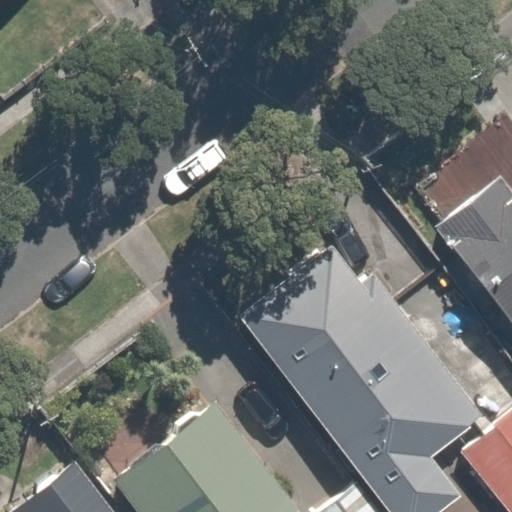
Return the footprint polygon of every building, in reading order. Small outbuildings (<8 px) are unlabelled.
[(372,511),(397,511),(396,510),(431,485),(405,448),(447,418),(320,241),(226,308),(344,472),(372,511)] [(511,511),(511,394),(446,451),(497,511),(511,511)] [(102,431),(122,457),(94,479),(119,511),(279,511),(192,401),(160,426),(140,401),(102,431)] [(106,511),(66,457),(0,504),(0,511),(106,511)] [(372,511),(344,472),(294,508),(296,511),(372,511)]
